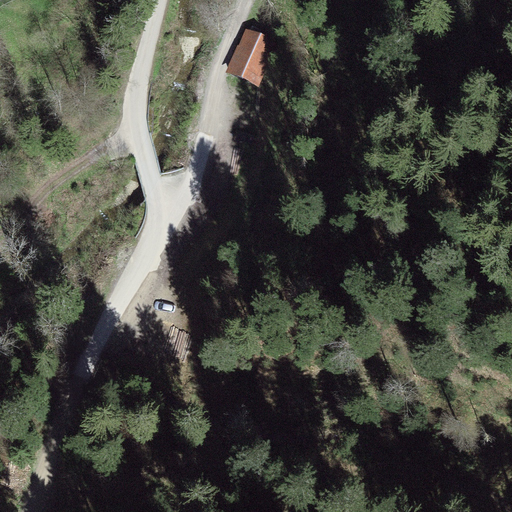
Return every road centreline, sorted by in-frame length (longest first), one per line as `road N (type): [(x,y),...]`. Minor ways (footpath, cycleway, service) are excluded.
road 1 (track): [(102,333),(174,289),(254,211),(287,91),(290,0)]
road 2 (track): [(158,225),(93,352),(36,511)]
road 3 (track): [(158,225),(203,149),(250,0)]
road 4 (track): [(41,499),(236,493),(275,511)]
road 5 (track): [(158,0),(136,104),(158,225)]
road 6 (track): [(0,239),(58,179),(136,126)]
